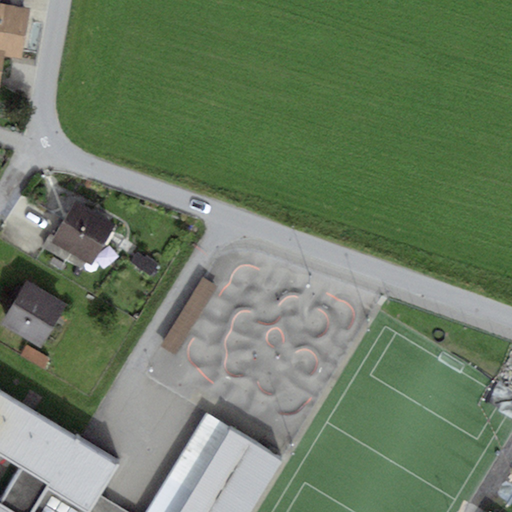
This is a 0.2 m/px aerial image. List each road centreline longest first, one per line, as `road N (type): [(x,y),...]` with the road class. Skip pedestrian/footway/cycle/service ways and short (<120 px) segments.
road 1 (residential): [(511,322),(35,144)]
road 2 (unclassified): [(59,0),(35,144)]
